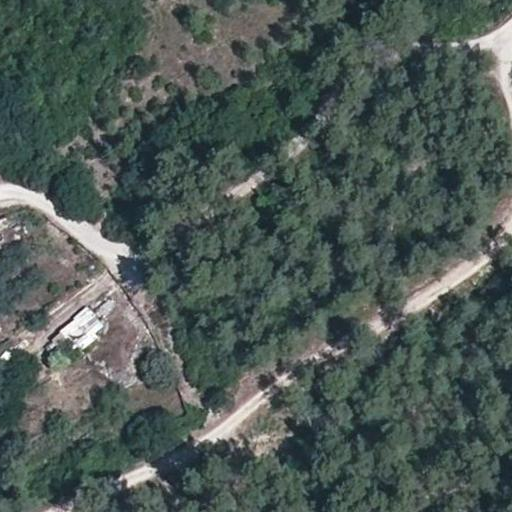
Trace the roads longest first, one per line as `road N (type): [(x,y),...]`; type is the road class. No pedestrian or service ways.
road 1 (track): [(506,52),(432,44),(389,46),(364,57),(313,129),(200,227),(135,248),(49,195),(19,195),(0,206)]
road 2 (track): [(65,511),(202,440),(307,364),(417,303),(494,251),(511,220)]
